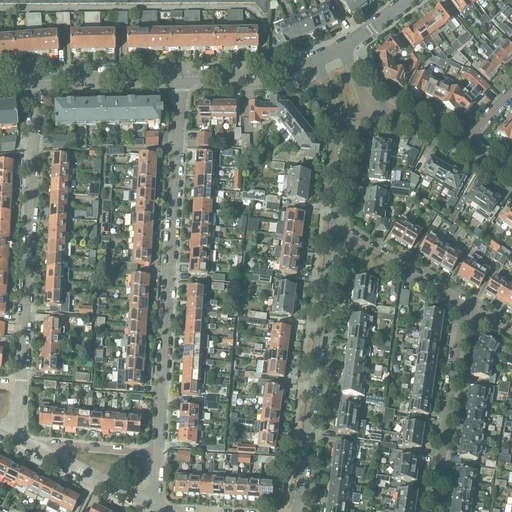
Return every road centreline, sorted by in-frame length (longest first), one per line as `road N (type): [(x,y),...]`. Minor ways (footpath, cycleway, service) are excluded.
road 1 (residential): [(158,452),(181,77)]
road 2 (unknown): [(0,6),(250,3),(262,19),(262,76)]
road 3 (residential): [(20,385),(36,80)]
road 4 (residential): [(297,511),(334,226)]
road 5 (residential): [(433,511),(464,303)]
road 6 (residential): [(17,442),(155,509)]
road 7 (residential): [(464,303),(334,226)]
road 8 (residential): [(181,77),(36,80)]
road 9 (residential): [(17,442),(158,452)]
road 10 (residential): [(315,63),(272,76),(181,77)]
